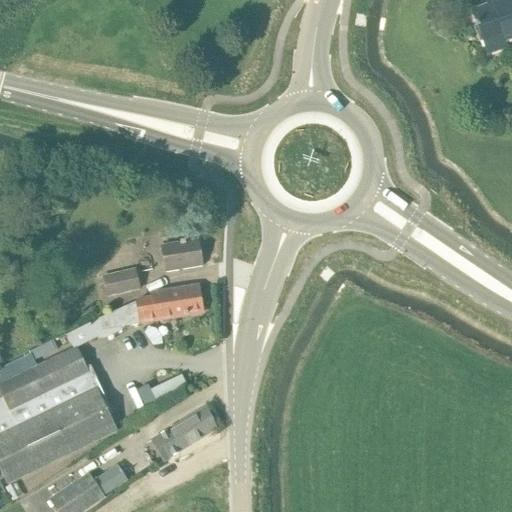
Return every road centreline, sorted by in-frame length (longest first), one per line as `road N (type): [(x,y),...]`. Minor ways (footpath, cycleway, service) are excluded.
road 1 (tertiary): [(239,511),(239,370),(287,225)]
road 2 (secondary): [(346,215),(496,293)]
road 3 (secondary): [(496,293),(446,241),(366,187)]
road 4 (secondary): [(98,111),(162,143),(247,167)]
road 5 (secondary): [(255,136),(162,115),(98,111)]
